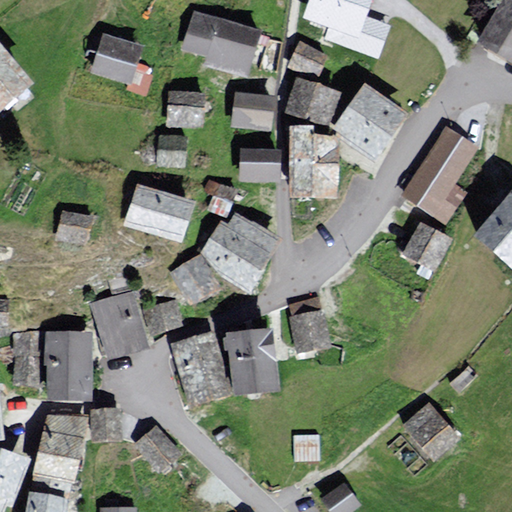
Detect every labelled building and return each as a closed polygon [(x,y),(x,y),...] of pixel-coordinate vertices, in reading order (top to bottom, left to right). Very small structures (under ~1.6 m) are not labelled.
[(309,0),(302,19),(327,29),(358,41),(366,18),(373,0),(309,0)] [(511,5),(502,0),(501,0),(473,45),(511,68),(511,5)] [(255,31),(190,15),(181,52),(204,57),(202,68),(244,78),(255,31)] [(378,61),(390,27),(366,18),(358,41),(327,29),(323,39),(378,61)] [(140,45),(98,35),(89,73),(131,82),(140,45)] [(326,56),(300,45),(290,68),(317,78),(326,56)] [(0,51),(0,114),(31,88),(0,51)] [(286,115),(324,126),(334,92),(296,81),(286,115)] [(360,85),(328,133),(334,137),(373,162),(404,115),(360,85)] [(201,95),(166,94),(165,126),(200,127),(201,95)] [(268,97),(232,95),(230,128),(266,130),(268,97)] [(438,129),(398,196),(446,225),(464,195),(452,188),(475,151),(438,129)] [(185,137),(153,136),(151,166),(183,167),(185,137)] [(289,199),(333,200),(334,137),(290,136),(289,199)] [(273,151),(237,151),(237,184),(273,184),(273,151)] [(236,191),(210,182),(207,191),(218,195),(213,209),(220,212),(227,214),(236,191)] [(187,200),(133,183),(119,225),(176,242),(187,200)] [(511,198),(480,236),(511,262),(511,198)] [(88,217),(65,211),(58,237),(82,243),(85,230),(88,217)] [(218,222),(195,256),(245,289),(278,240),(234,212),(225,226),(218,222)] [(449,241),(422,225),(407,253),(420,260),(433,268),(449,241)] [(195,256),(166,272),(186,309),(216,292),(195,256)] [(130,292),(89,303),(104,359),(145,348),(130,292)] [(173,301),(145,310),(152,333),(168,328),(180,325),(173,301)] [(320,308),(284,316),(293,354),(329,346),(320,308)] [(269,331),(230,335),(236,390),(275,386),(269,331)] [(37,334),(13,334),(13,340),(13,354),(37,354),(37,334)] [(44,398),(85,398),(86,336),(45,335),(44,398)] [(176,348),(192,403),(228,393),(212,338),(176,348)] [(36,358),(16,357),(15,384),(28,384),(36,384),(36,358)] [(476,378),(467,368),(448,386),(457,396),(476,378)] [(426,405),(400,430),(433,465),(460,440),(426,405)] [(106,411),(94,412),(96,442),(120,440),(118,410),(106,411)] [(39,418),(29,473),(69,480),(79,425),(39,418)] [(178,456),(152,428),(133,446),(158,474),(178,456)] [(315,436),(292,438),(294,464),(316,463),(315,436)] [(0,450),(0,509),(3,501),(10,503),(26,460),(0,450)] [(69,480),(29,473),(24,504),(64,511),(69,480)] [(339,482),(314,501),(322,511),(354,511),(359,509),(339,482)]
